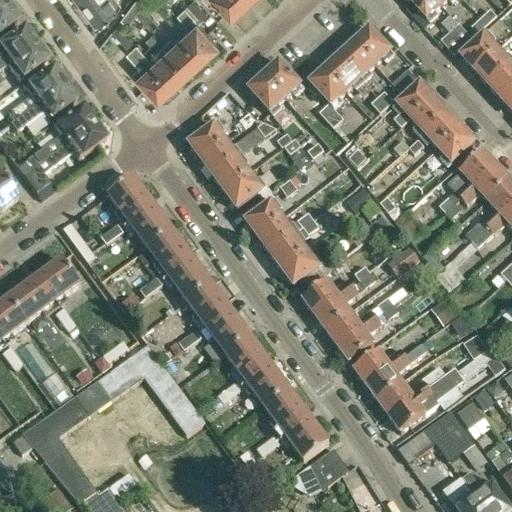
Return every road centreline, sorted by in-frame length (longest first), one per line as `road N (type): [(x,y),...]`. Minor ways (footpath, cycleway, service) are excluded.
road 1 (unclassified): [(407,511),(146,146)]
road 2 (residential): [(146,146),(315,0)]
road 3 (residential): [(511,153),(375,0)]
road 4 (residential): [(0,253),(146,146)]
road 5 (unclassified): [(146,146),(40,0)]
